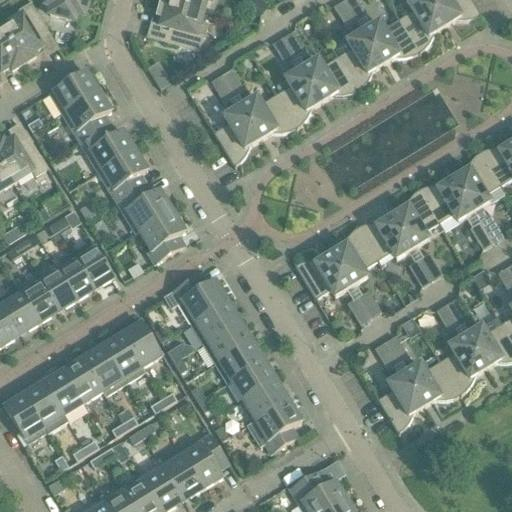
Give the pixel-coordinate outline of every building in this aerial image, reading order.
[(89,0),(47,0),(45,9),(52,11),(49,19),(75,26),(77,18),(84,20),(89,0)] [(163,0),(163,2),(204,13),(207,0),(163,0)] [(267,10),(254,0),(248,0),(244,6),(260,19),(267,10)] [(354,0),(352,0),(344,5),(357,26),(367,20),(354,0)] [(413,16),(398,25),(420,60),(420,59),(419,58),(422,56),(424,55),(426,53),(428,51),(429,49),(431,46),(432,44),(433,41),(434,39),(445,32),(425,0),(423,0),(408,9),(413,16)] [(425,0),(445,32),(456,25),(459,25),(462,26),(464,26),(467,25),(470,25),(472,24),(475,23),(477,22),(480,21),(481,22),(482,22),(468,0),(425,0)] [(204,13),(163,2),(158,20),(163,21),(161,30),(169,33),(166,46),(198,55),(202,41),(197,39),(204,13)] [(357,26),(344,5),(334,12),(347,33),(357,26)] [(22,20),(2,32),(24,68),(37,61),(34,57),(42,52),(37,44),(48,37),(30,8),(19,15),(22,20)] [(380,27),(363,37),(384,70),(395,63),(397,63),(400,63),(403,63),(406,63),(408,63),(411,62),(413,61),(416,60),(418,59),(419,60),(420,60),(398,25),(384,34),(380,27)] [(243,40),(251,35),(246,27),(241,30),(240,35),(243,40)] [(0,74),(1,77),(10,72),(12,76),(24,68),(2,32),(0,33),(0,74)] [(293,37),(283,43),(296,64),(306,58),(293,37)] [(351,54),(337,62),(359,97),(358,96),(360,94),(363,92),(365,91),(366,88),(368,86),(369,84),(371,82),(372,79),(372,76),(384,70),(363,37),(347,47),(351,54)] [(296,64),(283,43),(273,49),(285,70),(296,64)] [(318,64),(302,74),(322,107),(333,100),(336,101),(339,101),(344,101),(347,100),(350,100),(352,99),(355,98),(357,96),(358,98),(359,97),(337,62),(323,71),(318,64)] [(232,74),(221,81),(234,102),(245,95),(232,74)] [(290,91),(276,100),(297,135),(298,135),(297,133),(299,131),(302,130),(304,127),(306,125),(307,123),(309,120),(310,117),(311,114),(322,107),(302,74),(286,84),(290,91)] [(50,99),(62,119),(99,96),(87,76),(50,99)] [(234,102),(221,81),(211,87),(224,108),(234,102)] [(62,119),(80,148),(108,132),(102,122),(111,116),(99,96),(62,119)] [(257,102),(241,112),(261,145),(272,138),(275,138),(278,139),(281,139),(284,138),(287,137),(290,137),(293,135),(296,134),(297,135),(276,100),(261,109),(257,102)] [(261,145),(241,112),(224,122),(229,129),(215,137),(211,131),(209,131),(235,173),(236,172),(235,171),(238,169),(240,168),(242,166),(243,164),(245,162),(247,159),(248,157),(249,154),(250,152),(261,145)] [(39,123),(27,130),(32,137),(43,130),(39,123)] [(80,148),(98,178),(135,156),(123,135),(113,141),(108,132),(80,148)] [(3,145),(0,146),(0,166),(13,188),(33,176),(36,181),(47,174),(30,145),(19,151),(14,143),(6,148),(3,145)] [(480,156),(479,156),(500,191),(511,184),(511,148),(504,153),(501,153),(499,153),(496,153),(493,153),(491,153),(488,154),(485,155),(483,156),(480,157),(480,156)] [(98,178),(117,208),(144,191),(138,181),(148,176),(135,156),(98,178)] [(465,177),(454,184),(474,217),(505,198),(500,191),(479,156),(478,157),(479,158),(477,160),(475,161),(473,163),(471,165),(470,167),(468,170),(467,172),(466,175),(465,177)] [(0,196),(13,188),(0,166),(0,196)] [(418,193),(418,194),(439,229),(453,220),(457,227),(474,217),(454,184),(443,191),(440,190),(437,190),(435,190),(432,190),(429,191),(427,192),(424,192),(421,194),(419,195),(418,193)] [(135,238),(139,236),(172,216),(159,195),(150,201),(144,191),(117,208),(135,238)] [(404,215),(392,222),(413,254),(429,244),(425,238),(439,229),(418,194),(417,194),(418,196),(416,197),(414,199),(412,201),(410,203),(408,205),(407,207),(406,210),(405,212),(404,215)] [(89,211),(80,217),(86,226),(95,221),(89,211)] [(172,216),(139,236),(151,256),(147,258),(155,270),(182,253),(176,243),(185,237),(172,216)] [(491,221),(480,227),(493,248),(503,242),(491,221)] [(65,222),(54,228),(59,235),(69,229),(65,222)] [(357,231),(356,232),(378,266),(392,258),(396,264),(413,254),(392,222),(381,228),(378,228),(375,228),(372,228),(369,228),(366,229),(363,230),(360,231),(358,233),(357,231)] [(493,248),(480,227),(470,233),(483,255),(493,248)] [(59,235),(54,228),(44,234),(48,242),(59,235)] [(20,230),(12,235),(17,243),(25,238),(20,230)] [(342,252),(331,259),(351,292),(367,282),(363,275),(378,266),(356,232),(357,233),(354,235),(352,237),(350,239),(348,242),(346,244),(345,247),(343,250),(342,252)] [(28,244),(18,251),(22,258),(32,251),(28,244)] [(92,246),(73,258),(95,294),(114,283),(92,246)] [(22,258),(18,251),(7,257),(12,264),(22,258)] [(65,272),(59,276),(77,306),(95,294),(73,258),(61,266),(65,272)] [(429,258),(419,265),(432,286),(442,280),(429,258)] [(351,292),(331,259),(320,266),(317,266),(315,266),(312,266),(309,266),(306,266),(304,267),(301,268),(299,269),(296,270),(295,269),(294,269),(320,311),(321,311),(317,304),(331,295),(335,302),(351,292)] [(432,286),(419,265),(409,271),(422,292),(432,286)] [(138,268),(127,274),(133,283),(143,277),(138,268)] [(511,300),(511,298),(511,278),(508,272),(498,279),(511,300)] [(59,276),(40,288),(58,317),(77,306),(59,276)] [(18,292),(22,299),(40,328),(58,317),(40,288),(36,281),(18,292)] [(179,309),(191,329),(228,306),(215,285),(205,291),(199,281),(165,302),(172,314),(179,309)] [(368,296),(358,302),(371,324),(381,317),(368,296)] [(22,299),(3,310),(21,339),(40,328),(22,299)] [(371,324),(358,302),(347,309),(360,330),(371,324)] [(457,304),(447,310),(460,331),(470,325),(457,304)] [(191,329),(203,349),(240,327),(228,306),(191,329)] [(3,310),(0,312),(0,345),(3,351),(21,339),(3,310)] [(460,331),(447,310),(436,316),(449,337),(460,331)] [(511,315),(511,322),(501,329),(511,347),(511,313),(511,314),(511,315)] [(203,349),(215,369),(252,346),(240,327),(203,349)] [(142,328),(122,340),(142,373),(162,361),(142,328)] [(482,331),(466,341),(486,374),(497,367),(500,368),(503,368),(505,368),(508,368),(511,367),(511,366),(511,347),(501,329),(486,338),(482,331)] [(166,340),(159,338),(156,340),(160,348),(168,343),(166,340)] [(122,340),(102,352),(125,389),(144,377),(142,373),(122,340)] [(395,341),(385,348),(398,369),(408,362),(395,341)] [(454,358),(439,367),(461,402),(461,400),(463,398),(465,396),(468,394),(470,392),(471,389),(473,387),(474,384),(475,381),(486,374),(466,341),(450,351),(454,358)] [(227,388),(231,386),(264,366),(252,346),(215,369),(227,388)] [(398,369),(385,348),(375,354),(388,375),(398,369)] [(102,352),(83,364),(103,397),(105,401),(125,389),(102,352)] [(167,357),(173,368),(181,363),(174,353),(167,357)] [(181,363),(173,368),(180,378),(187,373),(181,363)] [(83,364),(63,376),(84,408),(103,397),(83,364)] [(231,386),(243,405),(276,385),(264,366),(231,386)] [(421,369),(405,379),(425,412),(436,405),(439,405),(442,405),(445,405),(448,405),(451,404),(454,403),(457,402),(459,401),(460,402),(461,402),(439,367),(425,376),(421,369)] [(63,376),(44,388),(64,420),(84,408),(63,376)] [(425,412),(405,379),(388,389),(392,396),(379,404),(374,398),(373,398),(399,440),(400,439),(399,438),(401,436),(404,434),(406,433),(407,431),(409,428),(410,426),(412,424),(413,421),(413,419),(425,412)] [(243,405),(256,426),(289,406),(276,385),(243,405)] [(44,388),(25,399),(45,432),(64,420),(44,388)] [(191,396),(197,407),(204,402),(198,392),(191,396)] [(172,398),(162,405),(166,412),(177,405),(172,398)] [(45,432),(25,399),(4,412),(27,449),(47,436),(45,432)] [(204,402),(197,407),(203,417),(211,412),(204,402)] [(166,412),(162,405),(151,412),(155,419),(166,412)] [(289,406),(256,426),(248,431),(260,450),(264,448),(271,459),(298,443),(292,432),(301,427),(289,406)] [(133,422),(123,429),(127,436),(137,429),(133,422)] [(127,436),(123,429),(112,435),(117,442),(127,436)] [(150,429),(139,435),(144,442),(155,436),(150,429)] [(222,431),(215,436),(222,447),(229,442),(222,431)] [(144,442),(139,435),(128,442),(133,449),(144,442)] [(210,439),(180,457),(202,494),(222,482),(219,477),(229,471),(227,466),(210,439)] [(94,446),(84,452),(88,459),(98,453),(94,446)] [(88,459),(84,452),(73,459),(78,466),(88,459)] [(111,453),(101,459),(105,466),(116,460),(111,453)] [(180,457),(160,469),(183,506),(202,494),(180,457)] [(105,466),(101,459),(90,466),(94,473),(105,466)] [(54,465),(61,476),(69,472),(62,461),(54,465)] [(160,469),(141,481),(159,511),(173,511),(183,506),(160,469)] [(289,494),(300,511),(339,511),(350,506),(343,495),(340,494),(335,486),(329,489),(321,475),(317,478),(317,477),(289,494)] [(159,511),(141,481),(121,493),(132,511),(159,511)] [(59,485),(48,491),(54,500),(65,494),(59,485)] [(132,511),(121,493),(102,505),(106,511),(132,511)]
